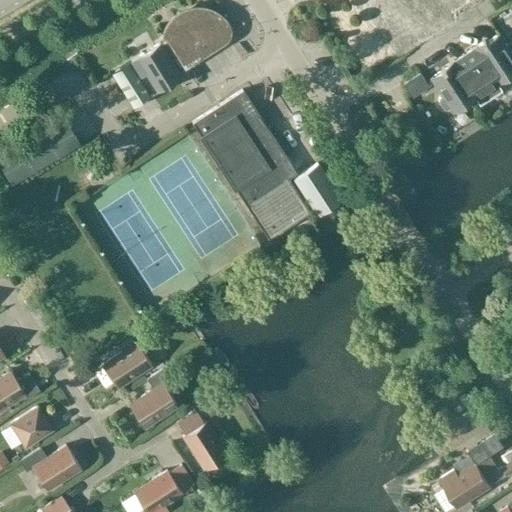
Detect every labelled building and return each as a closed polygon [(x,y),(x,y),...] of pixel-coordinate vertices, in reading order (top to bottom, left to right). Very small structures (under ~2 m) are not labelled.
[(381,0),(382,1),(379,3),(373,12),(371,22),(374,34),(379,43),(388,49),(399,51),(412,49),(455,21),(450,13),(470,0),(381,0)] [(318,8),(303,14),(308,30),(324,24),(318,8)] [(195,9),(192,9),(190,10),(186,11),(183,12),(181,13),(179,15),(176,16),(174,18),(172,20),(170,23),(169,26),(167,29),(166,32),(165,34),(165,36),(166,39),(131,61),(141,77),(146,74),(157,92),(181,77),(172,62),(178,57),(183,66),(216,45),(227,25),(225,24),(224,22),(222,19),(220,18),(218,16),(217,15),(213,12),(209,11),(207,10),(205,10),(202,9),(198,9),(195,9)] [(463,54),(490,96),(501,89),(497,84),(511,74),(511,50),(509,52),(498,36),(499,35),(499,34),(486,42),(484,40),(463,54)] [(138,79),(116,45),(99,56),(121,90),(138,79)] [(479,104),(490,96),(463,54),(441,68),(442,70),(430,79),(430,80),(431,79),(442,96),(439,98),(438,101),(443,109),(447,110),(450,107),(452,111),(451,112),(452,113),(476,98),(479,104)] [(240,131),(261,118),(242,89),(221,103),(240,131)] [(240,131),(221,103),(192,122),(246,205),(280,183),(276,177),(284,172),(276,160),(285,154),(261,118),(240,131)] [(81,143),(64,116),(0,153),(0,165),(12,184),(81,143)] [(280,183),(246,205),(268,239),(310,212),(289,178),(297,173),(285,154),(276,160),(284,172),(276,177),(280,183)] [(318,216),(341,200),(317,163),(293,178),(318,216)] [(152,365),(137,341),(103,363),(118,386),(152,365)] [(0,372),(18,361),(11,351),(4,355),(0,348),(0,372)] [(174,376),(167,364),(146,378),(153,388),(129,403),(144,427),(178,405),(163,383),(174,376)] [(10,370),(0,376),(0,410),(25,394),(27,398),(39,389),(28,372),(16,380),(10,370)] [(37,405),(10,423),(25,446),(52,429),(37,405)] [(195,410),(177,421),(185,434),(182,435),(204,469),(232,451),(222,435),(217,438),(206,420),(203,422),(195,410)] [(40,446),(19,460),(26,471),(33,467),(47,489),(81,468),(66,444),(46,456),(40,446)] [(503,476),(489,456),(477,464),(476,462),(458,473),(455,468),(439,478),(458,507),(491,485),(490,484),(503,476)] [(511,461),(502,468),(508,476),(511,473),(511,461)] [(180,464),(168,471),(167,469),(133,491),(135,493),(121,502),(127,511),(135,511),(143,507),(146,511),(163,511),(167,509),(164,504),(182,493),(180,490),(192,482),(180,464)] [(61,496),(43,507),(45,511),(75,511),(72,506),(69,508),(61,496)]
